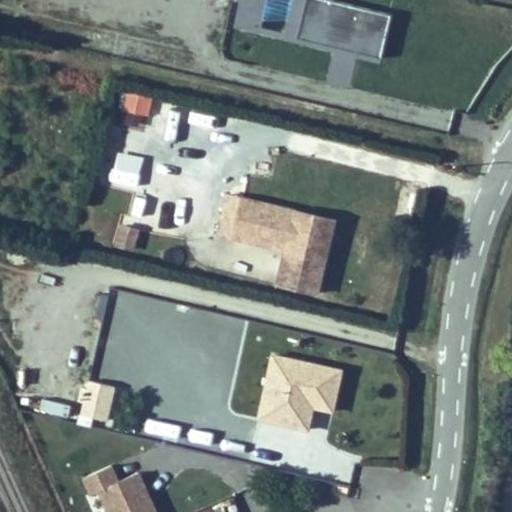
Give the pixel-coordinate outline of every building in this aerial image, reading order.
[(398,23),(315,4),(305,48),(388,67),(398,23)] [(119,126),(146,128),(149,90),(121,88),(119,126)] [(156,137),(186,138),(188,101),(157,100),(156,137)] [(190,108),(185,139),(219,144),(224,114),(190,108)] [(114,149),(105,178),(134,187),(143,158),(114,149)] [(234,238),(243,198),(229,195),(220,234),(234,238)] [(317,292),(334,220),(243,198),(234,238),(285,250),(278,283),(317,292)] [(132,249),(137,230),(124,226),(118,245),(132,249)] [(279,356),(264,418),(309,429),(315,403),(335,408),(344,372),(279,356)] [(109,415),(113,380),(84,376),(80,411),(109,415)] [(109,470),(82,483),(89,500),(84,502),(88,511),(151,511),(136,480),(118,488),(109,470)]
